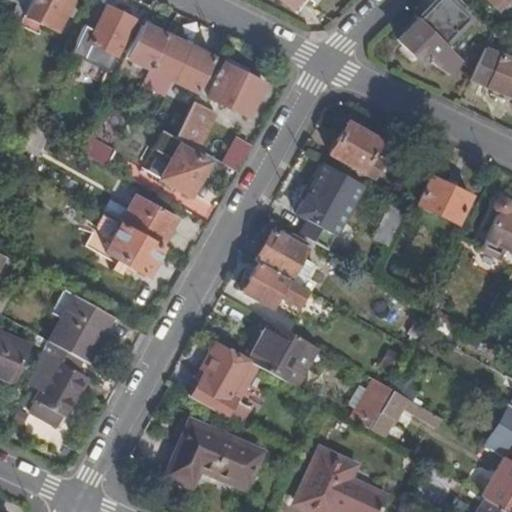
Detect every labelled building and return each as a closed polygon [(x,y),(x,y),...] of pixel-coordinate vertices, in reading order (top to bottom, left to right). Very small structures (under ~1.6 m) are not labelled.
[(71,0),(29,0),(29,2),(26,8),(23,14),(43,24),(56,30),(71,0)] [(278,0),(292,10),(300,0),(278,0)] [(300,0),(292,10),(298,15),(309,0),(300,0)] [(446,0),(437,0),(418,20),(443,45),(467,20),(446,0)] [(488,0),(498,10),(507,0),(488,0)] [(133,20),(95,2),(85,25),(94,30),(88,42),(116,55),(133,20)] [(38,35),(43,24),(23,14),(18,25),(38,35)] [(443,45),(418,20),(397,42),(413,58),(417,54),(427,65),(430,63),(438,70),(446,73),(459,60),(443,45)] [(149,70),(166,36),(141,24),(113,84),(137,95),(149,70)] [(173,82),(189,48),(166,36),(149,70),(173,82)] [(208,70),(213,60),(189,48),(173,82),(197,93),(208,70)] [(474,74),(469,82),(511,98),(511,59),(485,49),(474,74)] [(218,75),(208,70),(197,93),(174,139),(180,142),(236,173),(249,147),(207,127),(219,104),(248,118),(263,85),(223,65),(218,75)] [(372,154),(379,142),(346,122),(328,154),(362,173),(372,154)] [(49,136),(32,127),(21,147),(37,156),(49,136)] [(178,146),(180,142),(174,139),(161,131),(151,150),(170,160),(178,146)] [(80,153),(106,168),(115,153),(88,138),(80,153)] [(190,196),(208,163),(178,146),(170,160),(159,180),(190,196)] [(375,180),(386,162),(372,154),(362,173),(375,180)] [(299,235),(326,249),(361,185),(323,164),(294,214),(306,221),(299,235)] [(456,224),(470,196),(431,177),(417,205),(456,224)] [(119,224),(161,248),(177,219),(134,195),(119,224)] [(511,205),(510,200),(506,197),(502,197),(497,199),(494,204),(495,210),(498,214),(482,246),(501,256),(505,249),(511,252),(511,205)] [(371,243),(385,251),(403,213),(390,205),(371,243)] [(145,276),(161,248),(119,224),(102,215),(85,247),(132,274),(134,270),(145,276)] [(271,231),(254,261),(258,263),(289,281),(302,257),(308,246),(290,236),(288,241),(271,231)] [(300,287),(313,263),(302,257),(289,281),(300,287)] [(23,267),(11,261),(3,275),(15,281),(23,267)] [(289,281),(258,263),(242,292),(270,309),(273,303),(292,313),(305,290),(300,287),(289,281)] [(81,361),(86,363),(103,332),(111,317),(73,296),(48,342),(66,353),(81,361)] [(264,319),(258,316),(242,342),(248,346),(264,319)] [(103,332),(110,336),(118,321),(111,317),(103,332)] [(264,319),(248,346),(241,359),(247,362),(294,388),(306,368),(317,349),(264,319)] [(426,332),(428,329),(417,322),(409,335),(421,341),(426,332)] [(0,330),(0,383),(12,388),(31,344),(0,330)] [(46,341),(28,383),(40,390),(28,411),(55,426),(62,415),(65,417),(88,378),(74,371),(60,363),(66,353),(48,342),(46,341)] [(241,359),(216,345),(199,374),(202,375),(199,380),(196,378),(186,397),(224,418),(234,400),(226,396),(234,383),(240,386),(243,380),(238,377),(247,362),(241,359)] [(321,351),(317,349),(306,368),(311,370),(321,351)] [(60,363),(74,371),(81,361),(66,353),(60,363)] [(373,380),(350,419),(368,430),(392,390),(373,380)] [(368,430),(383,438),(400,408),(436,429),(441,420),(392,390),(368,430)] [(316,422),(324,406),(314,401),(306,418),(316,422)] [(485,446),(504,458),(511,462),(511,409),(508,407),(485,446)] [(20,429),(25,418),(15,413),(10,425),(20,429)] [(170,446),(178,449),(188,427),(195,430),(198,424),(184,417),(170,446)] [(188,427),(178,449),(163,482),(188,493),(196,475),(242,495),(258,458),(195,430),(188,427)] [(380,511),(388,496),(348,478),(339,475),(346,461),(320,450),(296,502),(318,511),(322,511),(327,502),(336,506),(350,511),(380,511)] [(511,511),(511,462),(504,458),(480,497),(485,500),(505,511),(511,511)] [(339,475),(348,478),(354,465),(346,461),(339,475)] [(505,511),(485,500),(477,511),(505,511)] [(332,511),(336,506),(327,502),(322,511),(332,511)]
